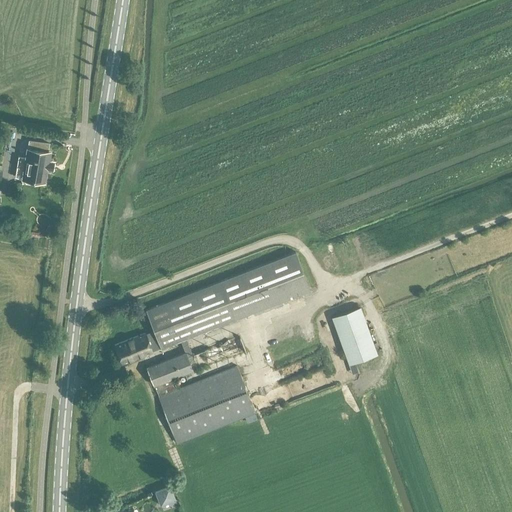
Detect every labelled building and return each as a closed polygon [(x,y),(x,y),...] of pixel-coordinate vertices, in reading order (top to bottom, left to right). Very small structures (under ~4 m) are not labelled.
[(48,161),(50,152),(28,149),(26,158),(20,157),(17,177),(23,178),(22,185),(34,186),(34,182),(43,184),(45,170),(52,172),(53,162),(48,161)] [(220,280),(146,309),(154,330),(115,344),(122,363),(153,351),(152,349),(160,346),(160,347),(253,311),(255,314),(312,292),(296,251),(221,280),(220,280)] [(332,316),(349,364),(374,355),(358,307),(332,316)] [(250,362),(239,335),(221,342),(210,346),(210,345),(192,353),(192,352),(191,352),(189,351),(186,353),(186,352),(148,367),(178,443),(255,412),(237,367),(250,362)] [(154,492),(160,507),(176,501),(170,486),(154,492)]
